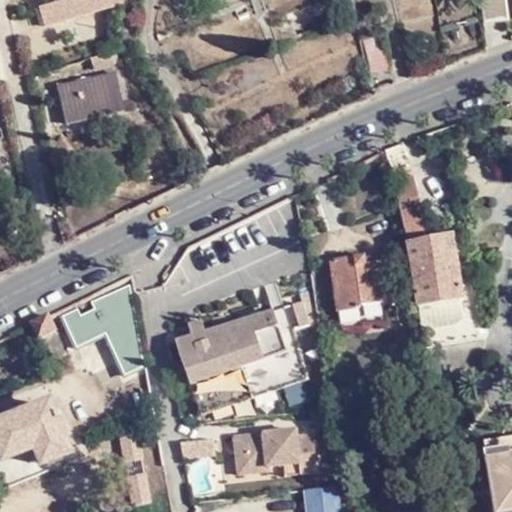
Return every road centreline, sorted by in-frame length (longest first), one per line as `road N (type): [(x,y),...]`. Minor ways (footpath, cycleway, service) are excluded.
road 1 (primary): [(511,66),(357,125),(0,300)]
road 2 (unknown): [(69,264),(0,21)]
